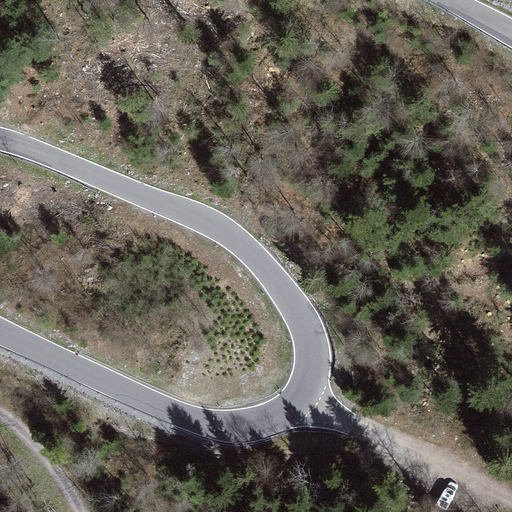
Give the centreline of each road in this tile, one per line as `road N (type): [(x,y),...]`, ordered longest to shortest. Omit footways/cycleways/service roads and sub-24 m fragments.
road 1 (secondary): [(0,331),(223,426),(287,411),(300,400),(311,362),(300,314),(234,238),(185,210),(0,137)]
road 2 (track): [(300,400),(511,507)]
